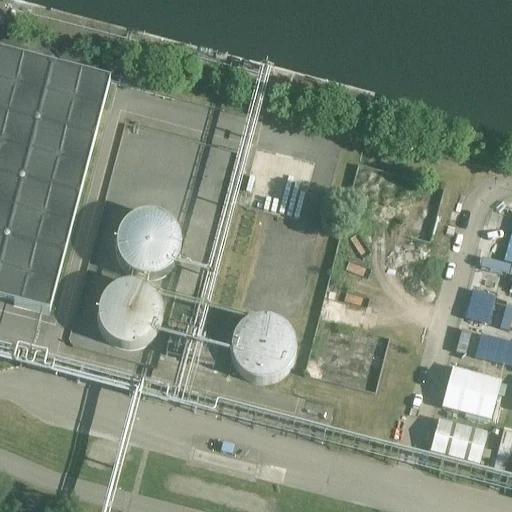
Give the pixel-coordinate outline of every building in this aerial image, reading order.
[(0,303),(49,316),(109,84),(0,55),(0,303)] [(175,266),(176,263),(178,260),(179,258),(180,256),(180,253),(181,252),(181,249),(181,246),(181,243),(181,242),(181,239),(180,236),(179,235),(178,232),(176,228),(175,226),(172,222),(168,219),(166,217),(164,216),(160,214),(157,213),(152,212),(150,212),(145,212),(142,212),(138,213),(135,214),(131,216),(129,217),(126,219),(123,222),(120,225),(118,229),(116,233),(115,234),(114,237),(114,240),(113,243),(113,246),(113,249),(114,252),(114,253),(115,256),(116,259),(117,262),(119,265),(121,268),(122,269),(125,272),(128,274),(130,275),(133,277),(135,278),(138,279),(141,279),(144,280),(147,280),(151,280),(154,279),(157,278),(160,277),(163,276),(165,275),(169,272),(171,270),(173,268),(175,266)] [(156,337),(158,335),(160,331),(161,329),(163,326),(163,325),(163,323),(164,320),(164,317),(164,316),(164,313),(164,311),(163,308),(162,304),(161,301),(159,297),(156,294),(154,292),(152,290),(149,287),(145,285),(141,283),(137,282),(134,281),(131,281),(126,281),(123,282),(120,282),(118,283),(114,285),(111,287),(109,288),(105,291),(103,294),(101,297),(99,301),(97,304),(97,307),(96,310),(96,311),(95,314),(95,317),(96,320),(96,323),(97,326),(98,328),(99,331),(101,334),(102,336),(104,338),(106,341),(108,342),(111,344),(113,346),(116,347),(119,348),(122,349),(125,349),(128,350),(130,350),(135,349),(138,349),(141,348),(143,347),(146,346),(150,343),(152,342),(154,340),(156,337)] [(289,370),(291,368),(292,365),(294,362),(294,361),(295,359),(295,357),(296,354),(296,352),(296,349),(296,347),(296,344),(295,342),(295,339),(294,337),(293,335),(292,333),(291,332),(289,329),(287,327),(285,325),(283,323),(279,321),(276,319),(273,318),(269,317),(264,317),(260,317),(256,318),(253,318),(249,320),(246,321),(243,324),(241,326),(238,329),(236,331),(234,335),(233,338),(232,339),(231,342),(231,345),(231,348),(231,351),(231,352),(231,355),(232,358),(233,361),(234,363),(235,366),(237,369),(239,372),(241,374),(244,376),(246,377),(248,379),(251,380),(254,381),(257,382),(260,382),(262,382),(265,382),(268,382),(272,381),(275,380),(278,379),(280,378),(283,376),(285,374),(287,372),(289,370)] [(214,369),(220,345),(172,333),(166,357),(214,369)] [(491,423),(501,384),(452,371),(442,410),(491,423)] [(479,468),(487,436),(438,423),(430,454),(479,468)]
